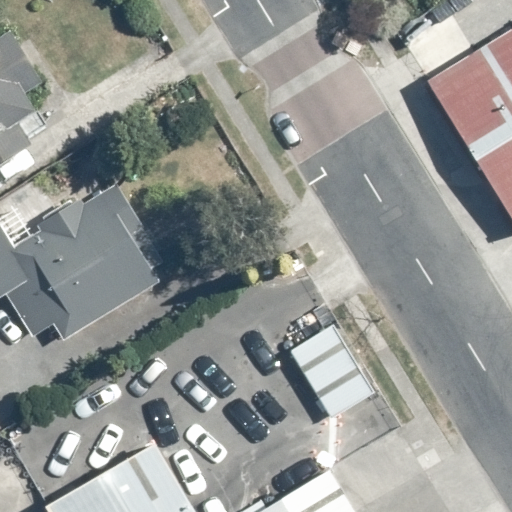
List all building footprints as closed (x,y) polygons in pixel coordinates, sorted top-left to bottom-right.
[(0,163),(32,144),(19,123),(38,111),(26,93),(43,83),(10,30),(0,36),(0,163)] [(511,33),(428,84),(511,222),(511,33)] [(14,246),(0,224),(0,299),(3,297),(31,341),(53,328),(63,345),(164,283),(135,237),(147,229),(117,181),(84,202),(81,198),(37,225),(40,230),(14,246)] [(385,393),(341,319),(291,350),(335,423),(385,393)] [(169,511),(127,442),(22,505),(26,511),(169,511)] [(335,511),(302,457),(211,511),(335,511)]
